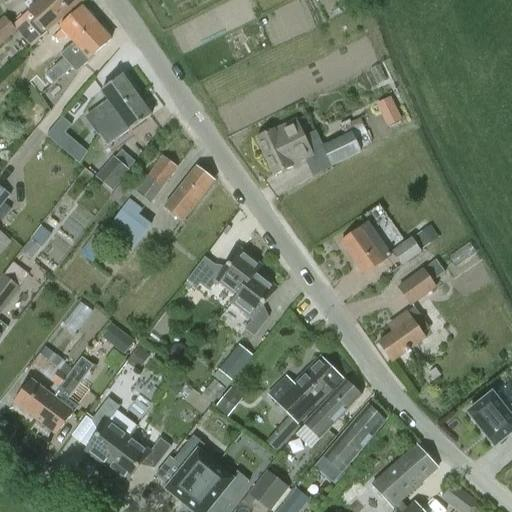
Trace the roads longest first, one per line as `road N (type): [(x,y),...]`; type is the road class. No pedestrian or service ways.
road 1 (residential): [(411,412),(112,0)]
road 2 (unclassified): [(142,511),(0,441)]
road 3 (unclassified): [(511,505),(411,412)]
